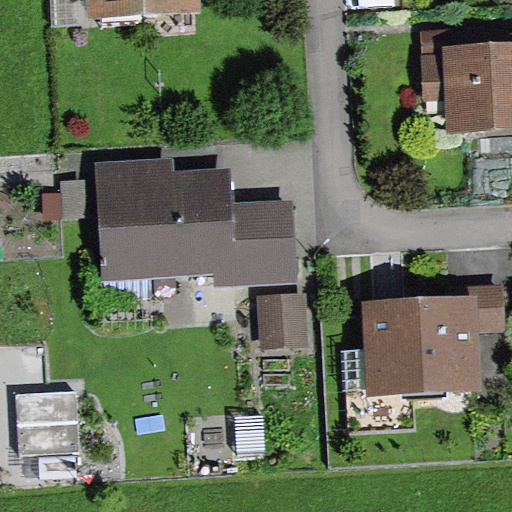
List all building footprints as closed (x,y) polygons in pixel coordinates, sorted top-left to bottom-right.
[(98,0),(99,8),(186,3),(185,0),(98,0)] [(511,124),(511,45),(495,47),(496,59),(424,65),(426,97),(455,95),(457,128),(511,124)] [(216,266),(217,284),(292,280),(288,207),(228,210),(227,182),(168,185),(167,175),(101,178),(106,272),(216,266)] [(371,314),(374,392),(472,387),(470,333),(502,330),(499,291),(466,293),(467,309),(371,314)] [(300,341),(298,307),(266,308),(268,342),(300,341)] [(75,395),(17,398),(20,458),(78,455),(75,395)]
